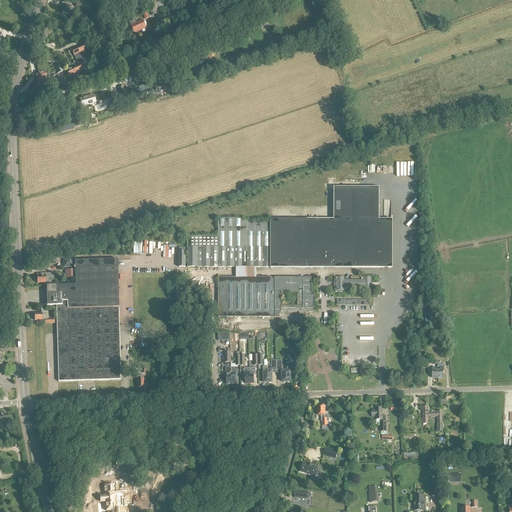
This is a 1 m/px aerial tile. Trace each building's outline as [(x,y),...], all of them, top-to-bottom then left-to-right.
[(62,11),(62,12),(68,14),(69,14),(72,15),(73,11),(70,10),(71,7),(64,5),(63,9),(62,8),(62,11)] [(142,20),(136,23),(135,20),(129,22),(134,33),(140,30),(140,31),(145,29),(145,28),(146,28),(142,20)] [(71,50),(78,66),(68,71),(69,75),(75,73),(75,74),(78,73),(77,72),(85,68),(82,60),(88,58),(82,45),(71,50)] [(190,74),(209,64),(203,55),(185,64),(190,74)] [(59,60),(52,63),(57,74),(63,71),(59,60)] [(47,84),(47,82),(49,75),(37,73),(37,75),(36,75),(35,79),(36,79),(35,83),(36,83),(35,85),(39,86),(40,84),(43,85),(44,83),(47,84)] [(114,79),(107,82),(109,85),(106,87),(109,92),(134,78),(132,73),(115,81),(114,79)] [(155,86),(157,94),(167,91),(165,83),(155,86)] [(143,94),(141,89),(135,92),(133,92),(130,93),(132,98),(143,94)] [(105,100),(103,94),(103,93),(97,95),(93,97),(93,95),(80,99),(82,107),(95,103),(99,101),(99,102),(105,100)] [(236,268),(236,277),(218,277),(218,317),(279,318),(279,312),(281,312),(281,313),(298,313),(298,314),(310,314),(310,312),(314,312),(314,308),(315,308),(315,296),(312,296),(312,278),(303,278),(275,277),(275,279),(271,279),(271,277),(257,277),(257,268),(270,268),(270,269),(393,269),(393,220),(379,220),(379,188),(334,188),(334,220),(270,220),(270,222),(247,222),(247,221),(242,221),(242,219),(218,219),(218,237),(188,237),(188,268),(236,268)] [(56,309),(57,342),(58,382),(89,381),(121,380),(120,340),(119,308),(117,260),(91,261),(74,261),(75,285),(56,286),(46,286),(47,306),(56,306),(56,309)] [(37,274),(38,276),(38,277),(37,277),(38,283),(42,283),(42,284),(44,284),(44,283),(45,283),(48,283),(51,282),(50,277),(53,277),(52,273),(37,274)] [(345,277),(334,277),(334,282),(334,286),(334,291),(345,291),(345,288),(364,288),(364,291),(371,291),(371,278),(364,278),(364,280),(345,280),(345,277)] [(41,312),(42,314),(34,314),(34,315),(34,316),(34,317),(34,318),(34,321),(42,320),(45,320),(46,320),(47,320),(46,312),(41,312)] [(271,366),(267,366),(268,383),(269,383),(271,383),(271,382),(272,382),(272,376),(272,373),(277,373),(276,361),(271,361),(271,366)] [(286,382),(286,370),(282,370),(281,361),(276,361),(277,373),(282,373),(282,382),(283,382),(283,383),(285,383),(286,382)] [(317,411),(317,415),(325,415),(325,412),(324,412),(324,407),(317,407),(317,411)] [(427,413),(427,407),(421,407),(422,410),(423,410),(423,419),(422,419),(422,424),(428,424),(428,418),(437,418),(438,431),(443,431),(443,427),(442,427),(442,411),(437,412),(437,413),(427,413)] [(376,408),(376,412),(372,412),(372,417),(375,417),(375,420),(376,420),(376,424),(380,424),(380,422),(380,420),(383,420),(382,415),(382,408),(376,408)] [(0,423),(9,422),(7,414),(2,415),(1,414),(0,414),(0,423)] [(338,452),(326,448),(324,456),(336,459),(338,452)] [(303,465),(302,464),(301,468),(302,468),(301,472),(315,476),(318,467),(313,466),(308,464),(308,465),(303,464),(303,465)] [(461,474),(448,475),(448,483),(461,483),(461,474)] [(114,507),(113,494),(112,494),(112,491),(111,485),(109,485),(109,484),(108,485),(105,485),(105,496),(101,496),(101,502),(106,502),(106,511),(111,510),(114,510),(114,507)] [(377,487),(369,488),(370,503),(378,502),(378,493),(377,493),(377,487)] [(294,499),(308,500),(309,491),(296,490),(294,499)] [(415,506),(415,511),(416,511),(417,511),(420,511),(422,511),(423,511),(424,503),(425,503),(425,496),(414,496),(414,503),(416,503),(416,506),(415,506)]
